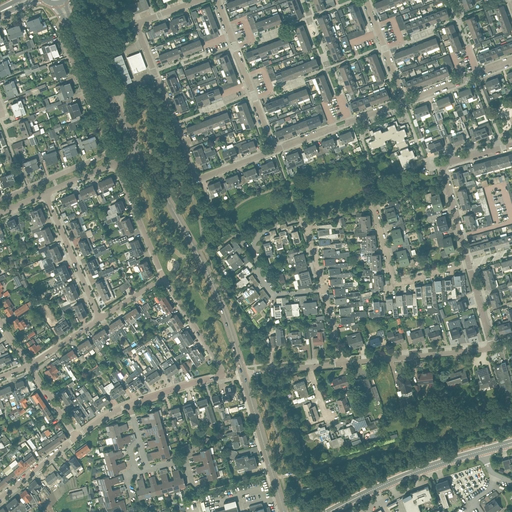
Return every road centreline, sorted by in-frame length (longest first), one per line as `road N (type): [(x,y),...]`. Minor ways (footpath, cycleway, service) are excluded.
road 1 (residential): [(274,150),(195,180),(136,23),(200,0)]
road 2 (tertiary): [(243,372),(195,249),(140,150)]
road 3 (residential): [(306,221),(371,204),(394,280),(468,262)]
road 4 (unclassified): [(129,404),(220,373),(163,277)]
road 5 (residential): [(468,262),(441,165),(511,145)]
road 6 (tertiary): [(329,511),(481,450)]
road 7 (residential): [(274,150),(218,0)]
road 8 (residential): [(341,363),(493,348)]
road 9 (tertiary): [(140,150),(68,20)]
road 10 (unclassified): [(110,152),(57,28),(68,20)]
road 11 (tertiary): [(283,511),(243,372)]
road 12 (unclassified): [(99,319),(46,193)]
road 13 (residential): [(402,103),(274,150)]
road 14 (unclassified): [(163,277),(114,163)]
